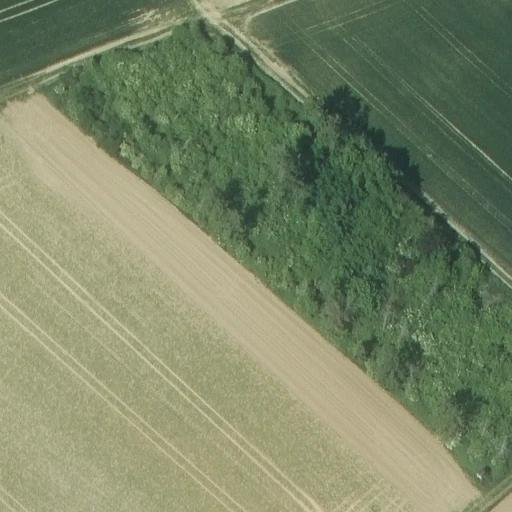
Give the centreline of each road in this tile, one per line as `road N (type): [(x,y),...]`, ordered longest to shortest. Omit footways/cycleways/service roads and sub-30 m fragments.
road 1 (track): [(511,290),(213,26)]
road 2 (track): [(213,26),(0,94)]
